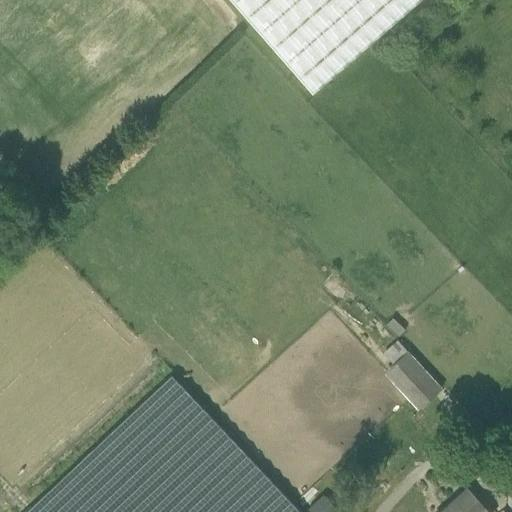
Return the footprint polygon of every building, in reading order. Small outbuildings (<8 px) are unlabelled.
[(511,0),(231,0),(312,92),(416,0),(511,0)] [(396,341),(382,354),(392,365),(383,373),(417,410),(440,389),(396,341)] [(300,511),(171,374),(25,511),(300,511)] [(311,511),(336,511),(338,511),(323,494),(308,507),(311,511)] [(489,511),(474,496),(462,507),(454,497),(437,511),(489,511)]
